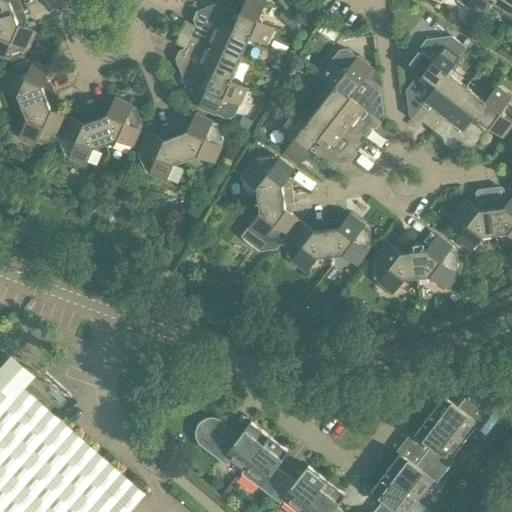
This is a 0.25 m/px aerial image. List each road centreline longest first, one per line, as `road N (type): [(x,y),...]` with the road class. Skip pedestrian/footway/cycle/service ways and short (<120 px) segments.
road 1 (residential): [(424,357),(420,384),(382,442),(356,464),(339,462),(258,398),(256,357)]
road 2 (residential): [(137,324),(109,376),(111,417),(224,511)]
road 3 (residential): [(163,0),(150,7),(127,56),(103,65),(82,56),(67,22),(75,0)]
road 4 (residential): [(424,357),(371,365),(256,357)]
road 5 (residential): [(400,151),(375,0)]
road 6 (residential): [(137,324),(0,273)]
road 7 (residential): [(256,357),(137,324)]
